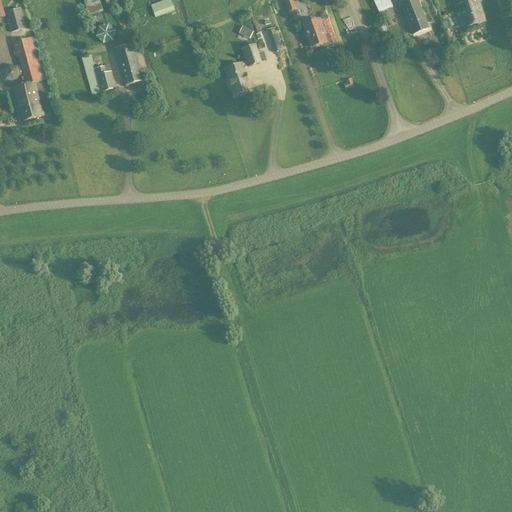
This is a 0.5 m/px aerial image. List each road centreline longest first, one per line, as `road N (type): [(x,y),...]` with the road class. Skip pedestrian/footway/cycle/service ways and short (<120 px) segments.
road 1 (tertiary): [(0,212),(230,189),(403,138),(511,92)]
road 2 (unknown): [(403,138),(350,0)]
road 3 (track): [(239,325),(201,194)]
road 4 (unknown): [(454,116),(391,0)]
